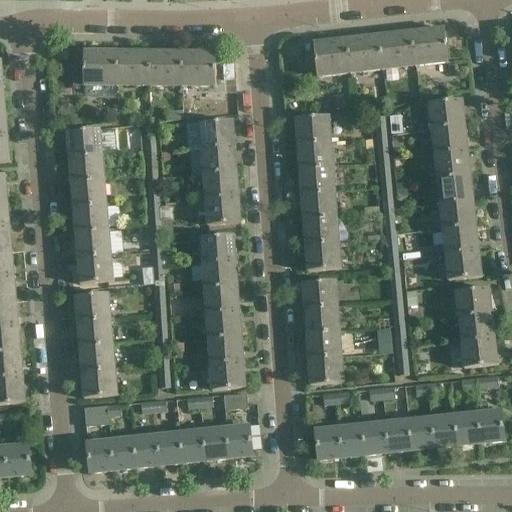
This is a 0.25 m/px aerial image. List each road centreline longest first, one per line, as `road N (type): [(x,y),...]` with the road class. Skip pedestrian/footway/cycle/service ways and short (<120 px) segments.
road 1 (residential): [(69,511),(22,29)]
road 2 (residential): [(289,499),(251,19)]
road 3 (residential): [(511,242),(483,0)]
road 4 (residential): [(22,29),(251,19)]
road 5 (residential): [(289,499),(511,497)]
road 6 (residential): [(251,19),(460,0)]
road 7 (residential): [(116,511),(289,499)]
